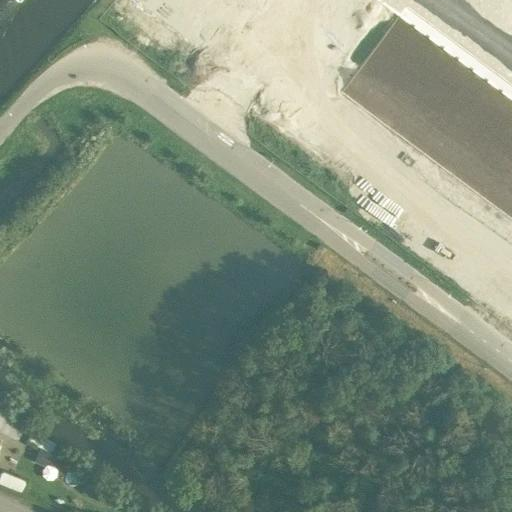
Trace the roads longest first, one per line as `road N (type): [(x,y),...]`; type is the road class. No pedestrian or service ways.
road 1 (unclassified): [(370,255),(113,64),(89,56),(59,64),(0,127)]
road 2 (unclassified): [(511,362),(412,287)]
